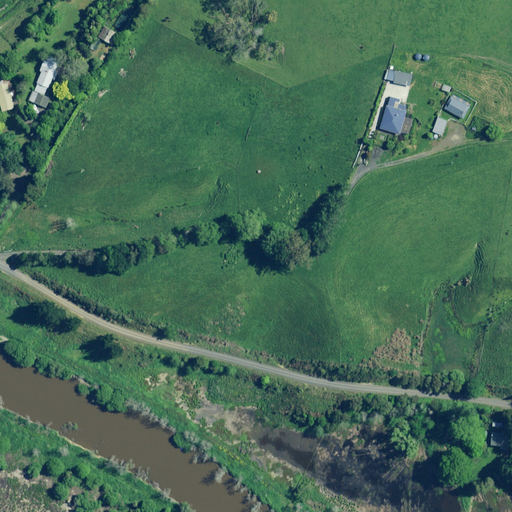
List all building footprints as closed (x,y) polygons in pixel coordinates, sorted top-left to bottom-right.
[(117,34),(104,26),(97,36),(111,45),(117,34)] [(36,83),(37,83),(34,91),(33,91),(29,100),(44,107),(49,98),(44,96),(51,78),(55,80),(62,62),(46,55),(39,71),(41,71),(36,83)] [(412,74),(386,69),(384,79),(393,81),(393,82),(409,86),(412,74)] [(14,108),(7,83),(0,84),(0,103),(2,111),(14,108)] [(469,105),(451,96),(443,108),(462,118),(469,105)] [(400,100),(389,97),(387,105),(386,105),(379,128),(390,131),(387,143),(395,146),(404,117),(403,117),(406,106),(399,103),(400,100)] [(446,121),(437,117),(432,131),(441,135),(446,121)] [(509,433),(491,432),(490,445),(500,446),(500,449),(508,450),(509,433)]
